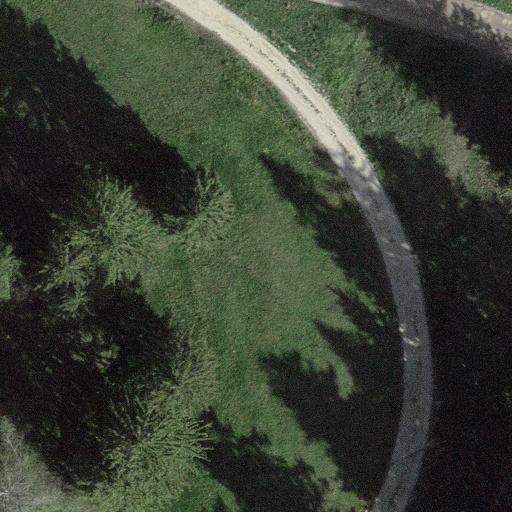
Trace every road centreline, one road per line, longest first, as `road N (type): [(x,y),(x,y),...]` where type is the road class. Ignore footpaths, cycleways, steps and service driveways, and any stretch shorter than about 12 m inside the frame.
road 1 (track): [(383,511),(419,414),(406,281),(355,165),(306,100),(239,36),(183,0)]
road 2 (track): [(395,0),(511,38)]
